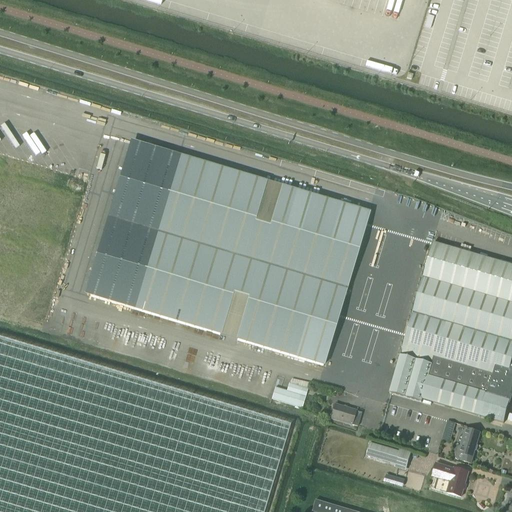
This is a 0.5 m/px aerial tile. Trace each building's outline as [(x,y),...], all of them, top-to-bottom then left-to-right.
[(323,366),(369,213),(179,156),(133,310),(323,366)] [(402,355),(391,393),(422,402),(422,400),(494,420),(504,423),(510,400),(506,399),(508,394),(511,395),(511,390),(511,266),(434,245),(424,278),(404,348),(402,355)] [(0,511),(264,511),(290,426),(0,338),(0,511)] [(271,400),(302,409),(308,389),(289,383),(286,391),(275,388),(271,400)] [(356,411),(335,405),(331,419),(352,426),(352,425),(357,427),(361,414),(356,412),(356,411)] [(442,440),(449,442),(455,424),(447,422),(442,440)] [(471,464),(473,458),(480,433),(466,429),(458,453),(464,455),(462,462),(471,464)] [(406,469),(410,456),(370,444),(366,457),(406,469)] [(432,476),(435,477),(451,481),(447,493),(461,497),(469,473),(436,463),(432,476)] [(349,511),(314,501),(310,511),(349,511)]
